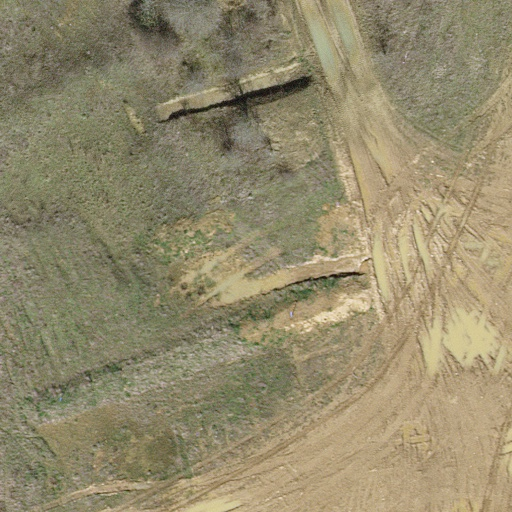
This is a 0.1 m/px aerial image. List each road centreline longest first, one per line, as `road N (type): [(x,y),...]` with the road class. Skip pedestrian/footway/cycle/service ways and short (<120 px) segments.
road 1 (track): [(511,353),(408,262),(315,0)]
road 2 (track): [(309,511),(511,405)]
